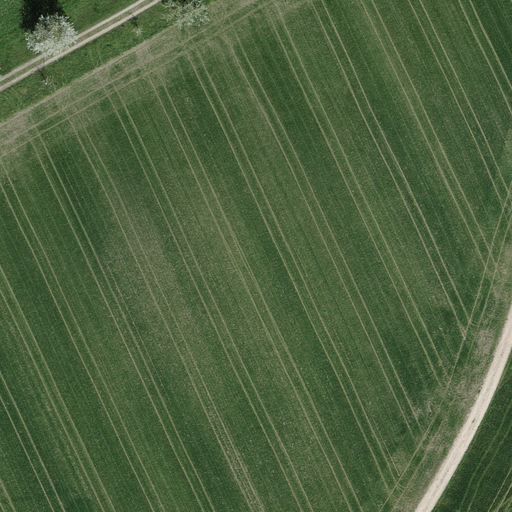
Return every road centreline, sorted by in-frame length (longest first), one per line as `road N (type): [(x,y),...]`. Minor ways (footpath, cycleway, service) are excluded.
road 1 (track): [(424,511),(511,301)]
road 2 (track): [(0,84),(149,0)]
